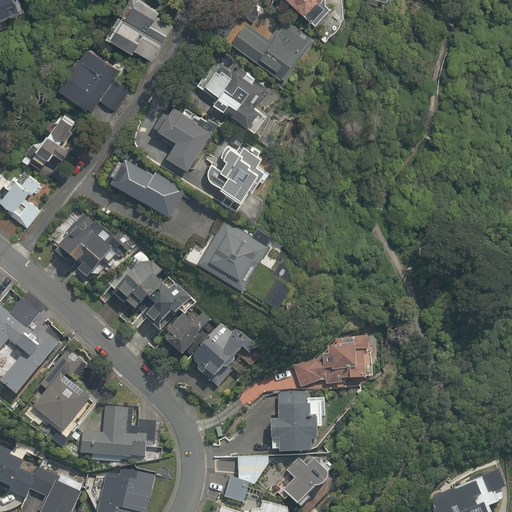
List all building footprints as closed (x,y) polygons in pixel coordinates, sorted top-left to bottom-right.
[(5,26),(25,21),(18,0),(0,0),(0,32),(6,31),(5,26)] [(177,22),(139,0),(132,0),(112,37),(154,61),(177,22)] [(291,0),(310,16),(323,0),(291,0)] [(273,39),(248,23),(234,44),(285,76),(310,37),(285,21),(273,39)] [(123,65),(93,47),(68,90),(96,106),(100,101),(114,109),(129,85),(116,77),(123,65)] [(257,105),(267,92),(218,56),(197,84),(254,126),(265,111),(257,105)] [(214,128),(173,106),(160,130),(181,141),(173,157),(192,168),(214,128)] [(81,121),(69,113),(59,128),(72,136),(81,121)] [(66,158),(74,147),(54,133),(37,157),(49,166),(59,153),(66,158)] [(224,167),(214,161),(210,166),(210,171),(210,174),(211,178),(214,180),(248,200),(267,168),(261,165),(265,157),(247,146),(242,154),(227,145),(222,154),(229,159),(224,167)] [(129,156),(114,181),(168,211),(182,186),(129,156)] [(38,193),(45,184),(26,170),(15,184),(0,172),(0,200),(5,204),(7,201),(19,210),(17,213),(30,224),(42,208),(29,199),(35,191),(38,193)] [(112,236),(103,228),(105,226),(90,214),(60,254),(90,278),(114,248),(107,243),(112,236)] [(252,237),(229,222),(202,264),(243,291),(276,240),(257,228),(252,237)] [(140,309),(166,283),(159,277),(164,272),(151,259),(118,293),(129,304),(132,301),(140,309)] [(292,290),(276,281),(264,300),(280,309),(292,290)] [(174,293),(168,287),(155,299),(161,306),(152,314),(162,324),(191,296),(181,286),(174,293)] [(5,382),(23,395),(63,342),(34,319),(40,312),(21,297),(9,313),(1,307),(0,307),(0,350),(8,340),(26,354),(5,382)] [(209,331),(190,315),(170,339),(189,355),(209,331)] [(249,352),(256,342),(237,329),(234,333),(223,325),(198,361),(222,377),(242,348),(249,352)] [(372,336),(354,336),(354,345),(336,345),(336,350),(325,350),(325,363),(299,363),(301,387),(327,378),(327,385),(345,384),(345,378),(372,377),(372,336)] [(97,395),(74,376),(85,364),(72,353),(44,387),(48,390),(34,406),(66,432),(97,395)] [(320,425),(325,425),(325,398),(309,398),(309,393),(279,393),(279,420),(272,420),(271,450),(282,450),(282,454),(315,454),(315,438),(320,438),(320,425)] [(154,443),(156,420),(139,419),(140,409),(106,406),(103,435),(85,433),(83,454),(145,459),(146,443),(154,443)] [(28,460),(0,447),(0,479),(15,487),(13,492),(26,497),(36,475),(24,470),(28,460)] [(240,479),(231,476),(226,497),(246,502),(251,483),(260,483),(270,464),(269,453),(238,456),(240,479)] [(299,480),(288,491),(302,504),(320,485),(325,485),(329,483),(331,480),(332,477),(331,474),(317,460),(309,469),(301,461),(290,472),(299,480)] [(120,475),(108,473),(101,511),(135,511),(136,511),(140,511),(149,511),(156,474),(122,469),(120,475)] [(43,511),(78,511),(87,495),(56,481),(58,477),(42,470),(33,489),(50,498),(43,511)] [(490,511),(488,503),(501,498),(497,489),(500,488),(495,473),(452,489),(456,502),(461,501),(464,511),(490,511)] [(297,511),(298,510),(267,502),(265,509),(254,506),(252,511),(244,511),(222,506),(220,511),(297,511)]
